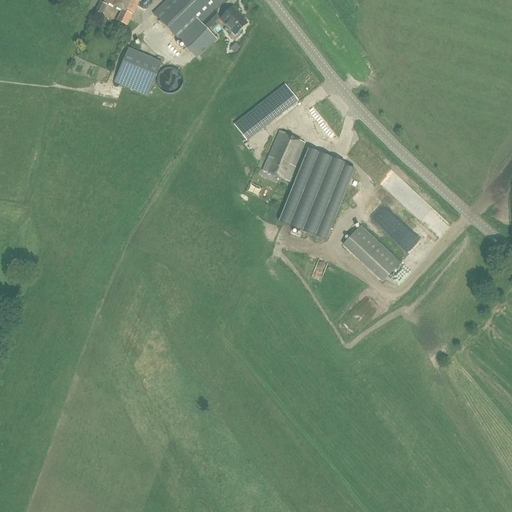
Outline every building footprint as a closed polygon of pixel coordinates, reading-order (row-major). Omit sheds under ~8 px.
[(126,25),(138,0),(107,0),(106,2),(122,10),(117,21),(126,25)] [(197,58),(216,39),(200,23),(224,0),(166,0),(153,13),(197,58)] [(102,15),(106,5),(99,2),(95,11),(102,15)] [(234,35),(246,24),(238,15),(239,14),(232,7),(219,20),(234,35)] [(207,29),(218,18),(213,13),(202,24),(207,29)] [(147,96),(161,63),(128,49),(114,82),(147,96)] [(247,141),(297,101),(285,85),(234,125),(247,141)] [(322,106),(318,109),(331,126),(336,123),(322,106)] [(289,182),(305,142),(279,131),(268,158),(269,158),(263,172),(289,182)] [(330,228),(353,169),(344,165),(344,164),(308,149),(296,179),(302,181),(290,212),(330,228)] [(272,226),(260,235),(263,240),(276,230),(272,226)] [(386,278),(399,263),(360,227),(346,241),(386,278)]
